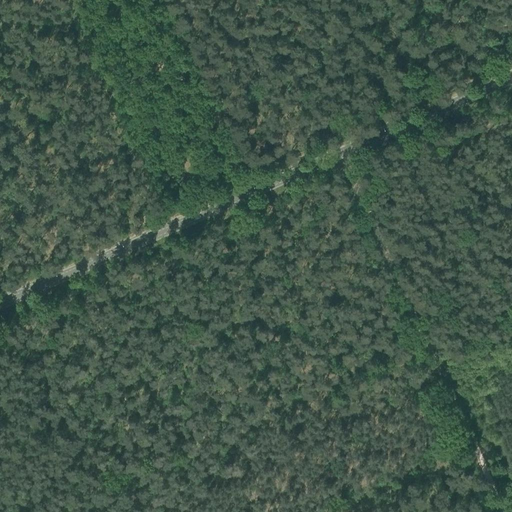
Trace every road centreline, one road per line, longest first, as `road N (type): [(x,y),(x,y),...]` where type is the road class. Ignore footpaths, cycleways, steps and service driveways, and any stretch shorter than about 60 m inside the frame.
road 1 (tertiary): [(0,305),(511,78)]
road 2 (track): [(347,152),(501,511)]
